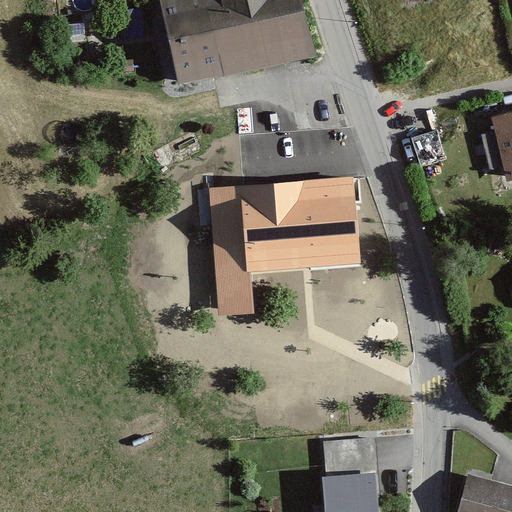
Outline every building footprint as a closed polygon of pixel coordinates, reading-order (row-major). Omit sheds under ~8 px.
[(294,0),(148,0),(166,85),(306,56),(294,0)] [(511,109),(487,114),(499,172),(511,169),(511,109)] [(438,131),(409,138),(416,165),(445,158),(438,131)] [(298,161),(201,168),(204,198),(193,198),(201,303),(233,301),(230,263),(349,254),(343,175),(299,178),(298,161)] [(379,511),(375,435),(323,438),(326,511),(379,511)] [(511,511),(511,479),(460,467),(449,511),(511,511)]
